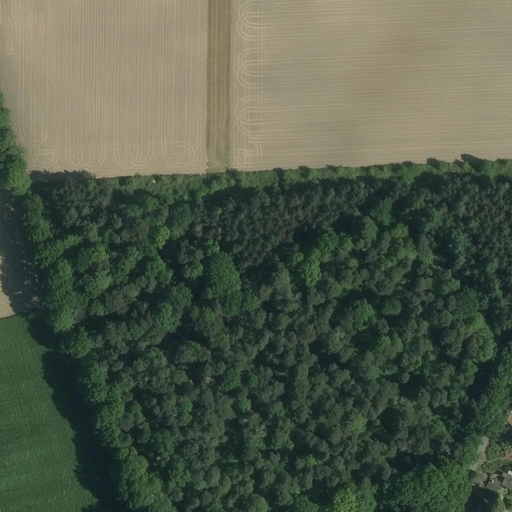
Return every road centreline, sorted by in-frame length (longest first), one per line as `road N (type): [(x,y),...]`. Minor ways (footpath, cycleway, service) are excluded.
road 1 (track): [(355,165),(511,363)]
road 2 (unclassified): [(511,381),(450,511)]
